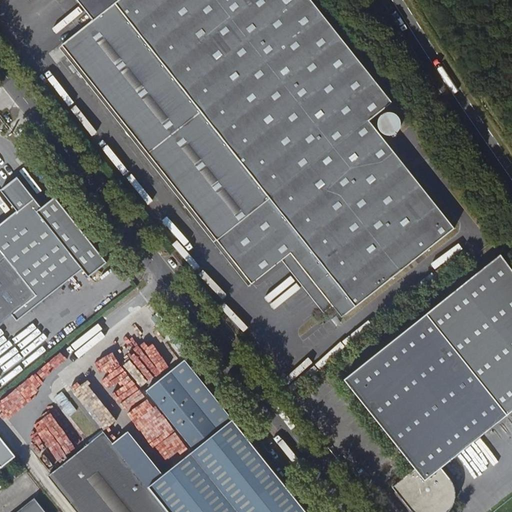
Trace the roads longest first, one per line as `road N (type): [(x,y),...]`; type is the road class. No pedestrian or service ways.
road 1 (unclassified): [(353,511),(0,70)]
road 2 (unknown): [(159,269),(7,412),(5,430),(69,511)]
road 3 (secondary): [(511,181),(392,0)]
